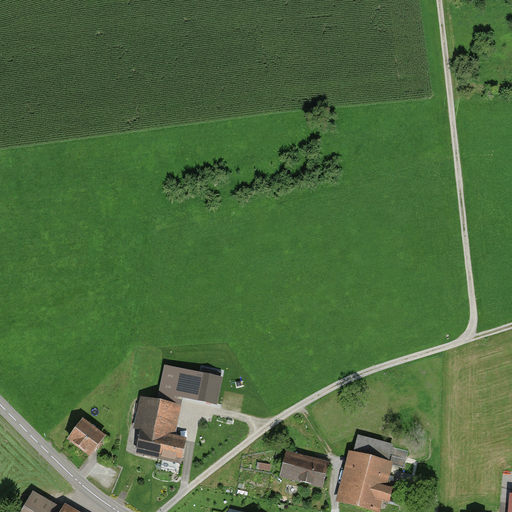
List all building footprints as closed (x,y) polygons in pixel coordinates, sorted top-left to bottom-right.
[(218,408),(223,377),(163,366),(157,401),(140,398),(133,431),(140,433),(135,457),(181,466),(186,440),(176,438),(182,408),(177,407),(178,400),(218,408)] [(87,458),(102,437),(78,420),(63,440),(87,458)] [(388,460),(393,444),(362,436),(357,451),(350,449),(335,501),(373,511),(380,511),(384,501),(389,502),(394,487),(388,485),(394,462),(388,460)] [(321,488),(327,463),(284,452),(278,477),(321,488)] [(72,511),(62,506),(59,510),(30,493),(18,511),(72,511)]
